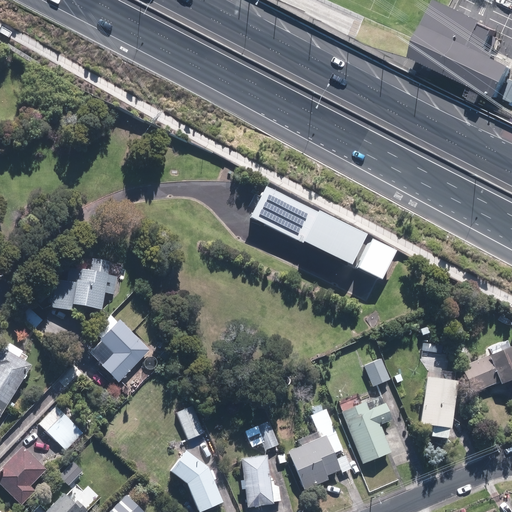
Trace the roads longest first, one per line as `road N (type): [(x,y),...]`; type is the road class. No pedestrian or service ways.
road 1 (motorway): [(511,228),(68,0)]
road 2 (motorway): [(199,0),(482,147)]
road 3 (residential): [(511,460),(388,511)]
